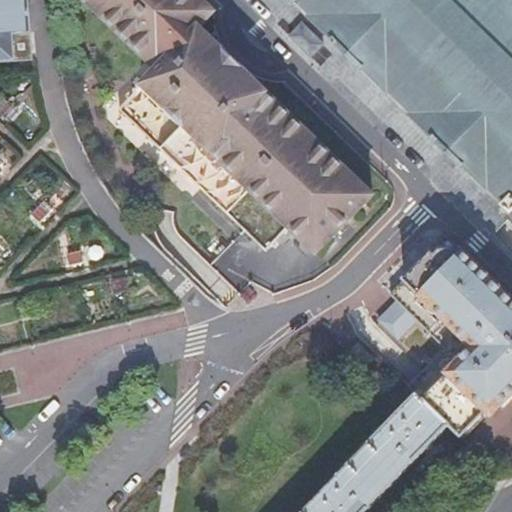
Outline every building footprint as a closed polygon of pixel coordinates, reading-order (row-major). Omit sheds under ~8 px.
[(0,0),(0,63),(15,62),(13,36),(31,34),(28,0),(0,0)] [(198,0),(83,0),(155,69),(157,72),(142,88),(183,127),(160,151),(266,253),(289,229),(316,256),(372,199),(199,31),(214,15),(198,0)] [(511,0),(288,0),(290,2),(291,0),(305,14),(304,15),(383,93),(384,91),(405,112),(404,114),(482,191),(484,190),(499,204),(498,205),(505,213),(511,205),(511,202),(507,197),(511,192),(511,0)] [(299,22),(286,35),(308,56),(320,43),(299,22)] [(119,111),(160,151),(183,127),(142,88),(119,111)] [(450,426),(449,427),(461,439),(486,413),(491,417),(511,395),(511,303),(445,239),(391,297),(398,303),(379,323),(399,341),(417,322),(447,350),(410,388),(413,391),(419,396),(450,426)] [(373,363),(357,346),(342,361),(358,377),(373,363)] [(419,396),(306,511),(365,511),(397,480),(449,427),(450,426),(419,396)]
